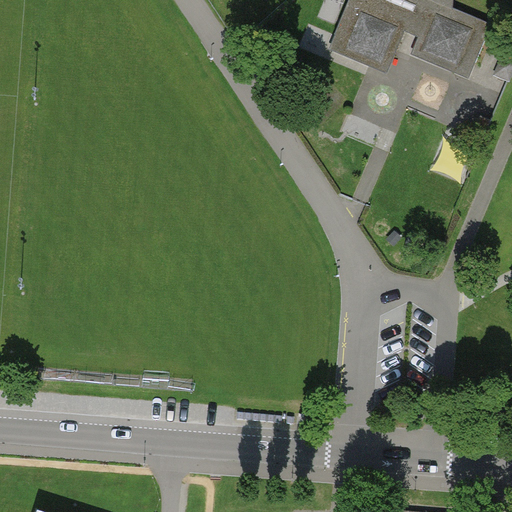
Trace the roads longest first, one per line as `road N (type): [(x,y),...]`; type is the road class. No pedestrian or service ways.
road 1 (residential): [(187,0),(343,238),(355,289),(344,456)]
road 2 (residential): [(0,430),(344,456)]
road 3 (residential): [(344,456),(511,468)]
